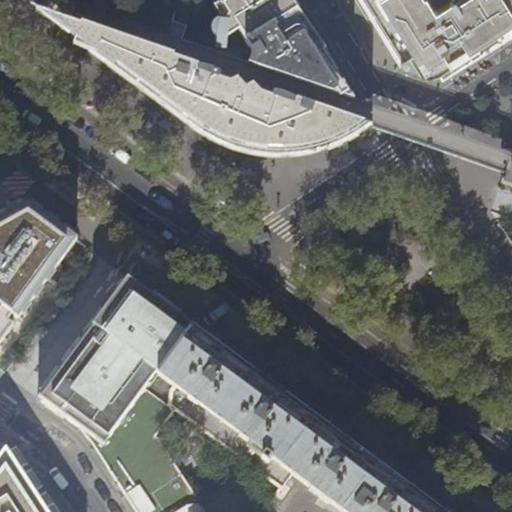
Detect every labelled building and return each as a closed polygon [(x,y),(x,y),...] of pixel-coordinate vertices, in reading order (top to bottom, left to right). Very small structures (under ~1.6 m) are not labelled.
[(0,0),(7,7),(21,17),(142,108),(201,74),(211,68),(220,63),(174,46),(178,33),(166,27),(171,14),(151,0),(0,0)] [(151,0),(171,14),(166,27),(178,33),(174,46),(220,63),(276,33),(230,0),(151,0)] [(289,0),(230,0),(276,33),(301,17),(296,10),(289,0)] [(359,0),(353,0),(363,16),(368,14),(359,0)] [(359,0),(368,14),(397,59),(401,57),(405,63),(401,66),(437,79),(466,61),(502,39),(511,32),(511,0),(447,0),(431,12),(423,0),(359,0)] [(330,65),(301,17),(276,33),(220,63),(201,74),(142,108),(160,123),(199,149),(214,155),(237,162),(256,164),(268,165),(278,165),(289,165),(299,163),(310,160),(325,155),(341,147),(371,132),(368,126),(364,120),(358,110),(352,99),(345,89),(330,65)] [(0,218),(0,347),(78,242),(35,209),(28,203),(0,218)] [(172,408),(146,389),(157,373),(193,326),(179,316),(181,313),(163,299),(155,293),(152,296),(127,278),(104,309),(102,312),(99,310),(82,332),(85,334),(80,342),(77,339),(60,361),(63,364),(61,367),(58,370),(55,368),(38,391),(41,393),(38,398),(41,401),(40,403),(62,420),(64,418),(79,429),(91,442),(108,469),(136,511),(204,511),(157,436),(175,410),(172,408)] [(247,366),(193,326),(157,373),(174,387),(171,392),(172,408),(175,410),(282,488),(293,474),(301,480),(300,482),(320,496),(321,495),(343,511),(442,511),(388,472),(247,366)] [(0,511),(46,511),(5,448),(0,455),(0,511)]
